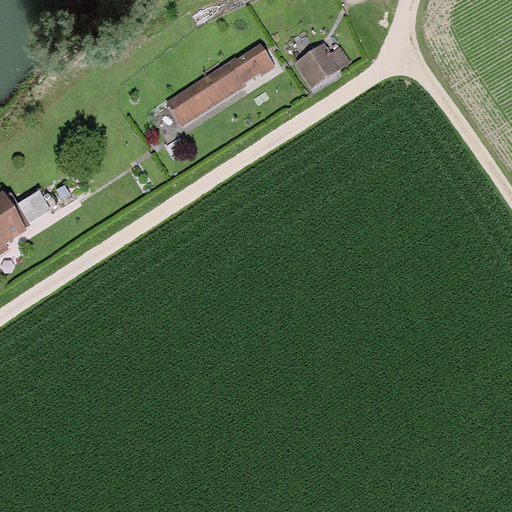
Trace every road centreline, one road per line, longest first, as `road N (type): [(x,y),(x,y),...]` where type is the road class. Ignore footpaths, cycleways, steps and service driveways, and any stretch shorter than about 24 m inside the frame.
road 1 (track): [(413,0),(401,56),(0,314)]
road 2 (track): [(401,56),(429,77),(511,202)]
